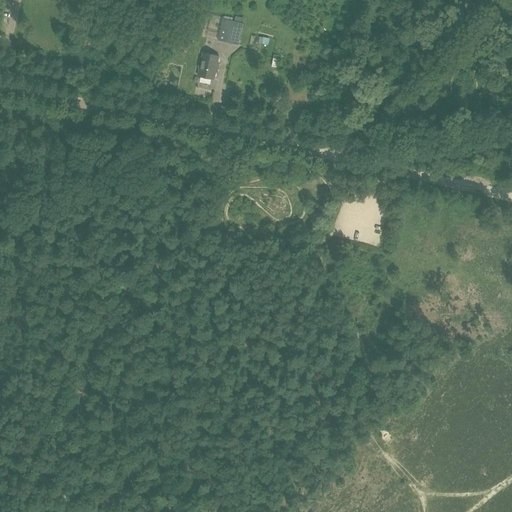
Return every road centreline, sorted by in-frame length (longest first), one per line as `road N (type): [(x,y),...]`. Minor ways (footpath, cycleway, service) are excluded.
road 1 (unclassified): [(318,155),(0,86)]
road 2 (track): [(511,196),(340,161)]
